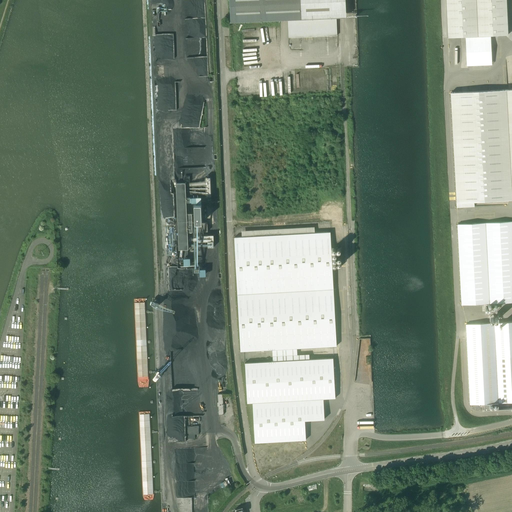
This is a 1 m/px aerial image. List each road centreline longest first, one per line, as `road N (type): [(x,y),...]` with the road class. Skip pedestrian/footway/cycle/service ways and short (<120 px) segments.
road 1 (unclassified): [(262,486),(250,466),(235,356),(220,0)]
road 2 (unknown): [(220,432),(196,319),(216,232),(209,102),(202,84),(184,72),(173,0)]
road 3 (unclassified): [(348,470),(511,444)]
